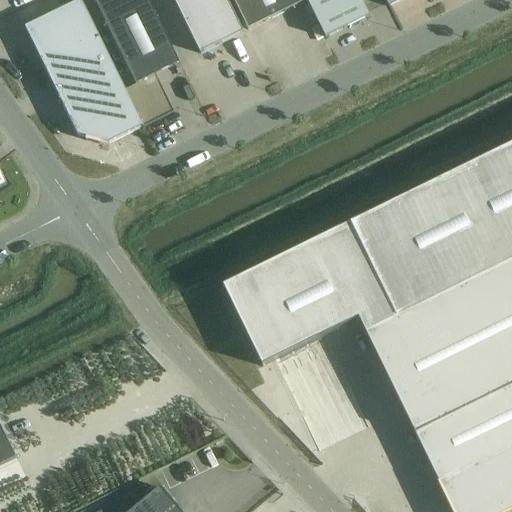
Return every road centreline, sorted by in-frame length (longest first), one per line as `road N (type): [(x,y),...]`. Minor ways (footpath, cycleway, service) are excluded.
road 1 (unclassified): [(76,212),(509,0)]
road 2 (unclassified): [(332,511),(165,336),(76,212)]
road 3 (unclassified): [(76,212),(0,106)]
